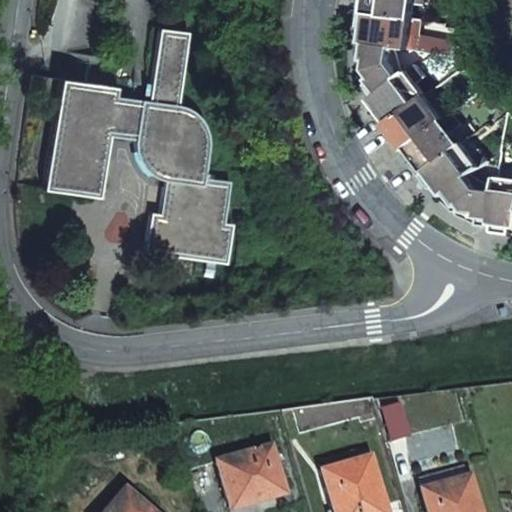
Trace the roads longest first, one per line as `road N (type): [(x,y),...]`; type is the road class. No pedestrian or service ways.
road 1 (residential): [(0,271),(13,306),(53,335),(111,351),(430,311),(471,272)]
road 2 (residential): [(471,272),(412,235),(356,181),(308,91),(317,0)]
road 3 (residential): [(26,0),(0,197)]
